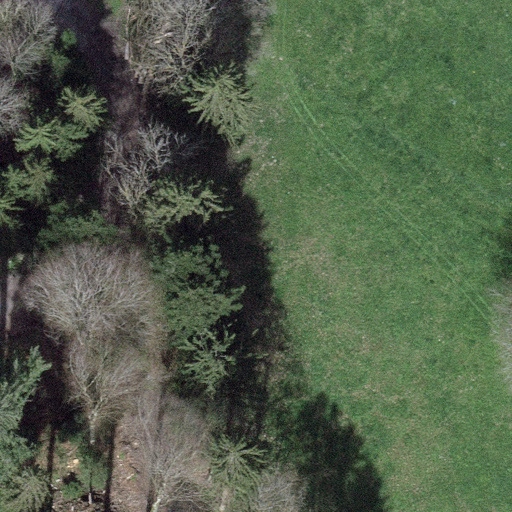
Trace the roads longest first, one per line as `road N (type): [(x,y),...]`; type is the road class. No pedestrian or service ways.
road 1 (track): [(107,113),(131,395),(175,511)]
road 2 (track): [(0,301),(16,293),(78,212),(107,113),(49,0)]
